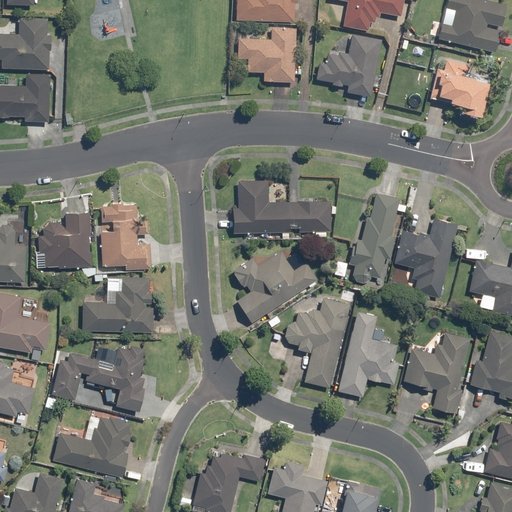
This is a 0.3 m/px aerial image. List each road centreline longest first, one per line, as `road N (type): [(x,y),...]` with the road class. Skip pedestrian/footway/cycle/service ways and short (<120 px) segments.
road 1 (residential): [(448,157),(290,128),(185,138)]
road 2 (residential): [(226,373),(277,410),(399,448),(415,470),(420,511)]
road 3 (residential): [(185,138),(200,317),(226,373)]
road 4 (residential): [(185,138),(0,171)]
road 5 (residential): [(226,373),(183,414),(153,511)]
